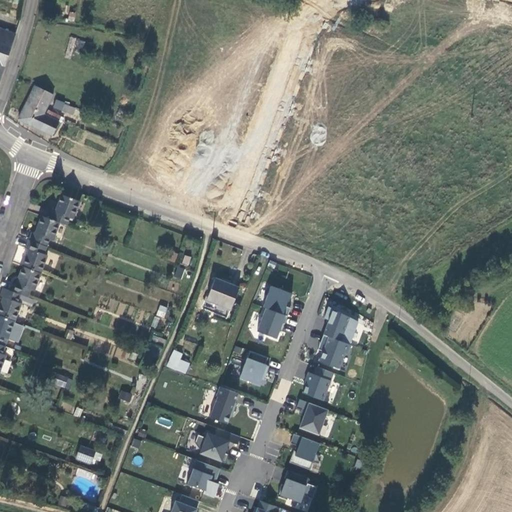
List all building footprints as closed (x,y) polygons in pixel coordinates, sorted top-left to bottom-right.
[(15,34),(0,29),(0,64),(4,66),(15,34)] [(82,51),(85,40),(69,37),(65,57),(72,58),(74,49),(82,51)] [(36,86),(19,119),(51,136),(58,123),(51,119),(44,115),(54,97),(36,86)] [(73,116),(76,110),(65,106),(62,112),(73,116)] [(53,114),(51,119),(58,123),(61,118),(53,114)] [(99,125),(101,120),(85,114),(83,119),(99,125)] [(59,223),(66,225),(69,217),(72,219),(79,201),(61,195),(55,212),(51,211),(48,219),(59,223)] [(28,240),(46,247),(49,239),(53,240),(59,223),(48,219),(41,216),(35,233),(31,232),(28,240)] [(22,267),(40,273),(47,256),(43,255),(46,247),(28,240),(25,248),(29,249),(22,267)] [(188,266),(191,257),(184,255),(181,264),(188,266)] [(20,295),(27,297),(30,289),(34,291),(40,273),(22,267),(16,284),(12,283),(9,291),(20,295)] [(181,280),(185,269),(177,267),(174,277),(181,280)] [(238,287),(214,277),(206,297),(229,307),(238,287)] [(0,305),(0,316),(14,321),(21,304),(17,303),(20,295),(9,291),(2,288),(0,294),(0,296),(3,297),(0,305)] [(156,315),(163,318),(167,308),(159,305),(156,315)] [(358,322),(328,307),(324,319),(329,320),(323,335),(350,345),(358,322)] [(284,325),(287,317),(266,309),(257,332),(276,339),(282,324),(284,325)] [(0,344),(5,347),(8,339),(17,342),(22,327),(14,324),(14,321),(0,316),(0,344)] [(164,344),(166,339),(153,334),(151,339),(164,344)] [(351,345),(350,345),(323,335),(320,343),(324,345),(322,351),(318,361),(339,369),(345,353),(348,354),(351,345)] [(178,351),(170,348),(162,366),(171,370),(178,351)] [(265,366),(268,358),(249,351),(239,378),(259,385),(261,379),(263,375),(265,376),(269,367),(265,366)] [(333,373),(316,367),(313,375),(309,373),(306,382),(307,382),(303,394),(322,401),(333,373)] [(52,384),(66,388),(69,377),(55,373),(52,384)] [(235,403),(238,394),(219,388),(216,397),(217,398),(210,418),(227,424),(230,417),(231,418),(236,404),(235,403)] [(121,390),(117,398),(129,402),(132,394),(121,390)] [(327,410),(299,400),(296,409),(301,410),(305,412),(304,415),(304,417),(300,428),(318,435),(327,410)] [(159,416),(157,422),(169,427),(171,421),(159,416)] [(237,445),(240,437),(217,429),(215,436),(207,433),(205,438),(197,435),(194,443),(200,451),(199,454),(225,463),(228,455),(225,453),(229,442),(237,445)] [(309,470),(319,444),(293,434),(290,444),(296,446),(298,447),(296,452),(294,451),(293,451),(289,463),(309,470)] [(76,458),(91,463),(95,452),(80,446),(76,458)] [(98,463),(101,454),(95,452),(92,461),(98,463)] [(140,467),(143,458),(135,455),(131,463),(140,467)] [(216,478),(220,469),(196,461),(192,472),(191,471),(186,484),(204,490),(203,493),(214,497),(219,485),(214,483),(213,483),(215,478),(216,478)] [(293,500),(291,507),(308,511),(317,483),(286,474),(279,496),(293,500)] [(195,511),(199,502),(181,495),(178,502),(175,501),(170,511),(195,511)] [(80,511),(91,511),(94,506),(77,500),(74,510),(80,511)] [(274,511),(276,507),(260,501),(257,508),(255,507),(253,511),(274,511)]
